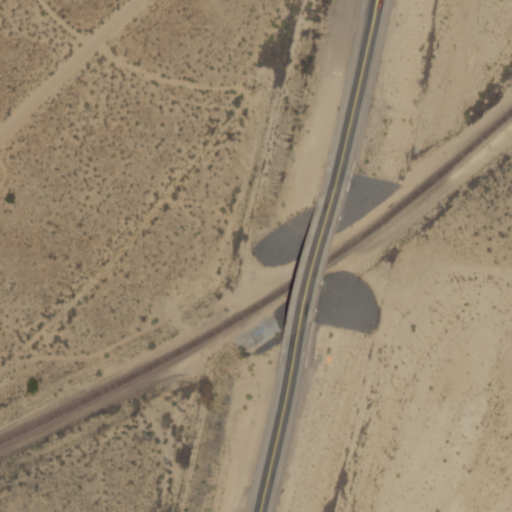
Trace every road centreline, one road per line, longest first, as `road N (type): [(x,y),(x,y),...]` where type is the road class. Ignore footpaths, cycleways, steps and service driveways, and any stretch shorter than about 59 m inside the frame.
road 1 (secondary): [(335,173),(287,376)]
road 2 (secondary): [(373,0),(335,173)]
road 3 (secondary): [(287,376),(257,511)]
